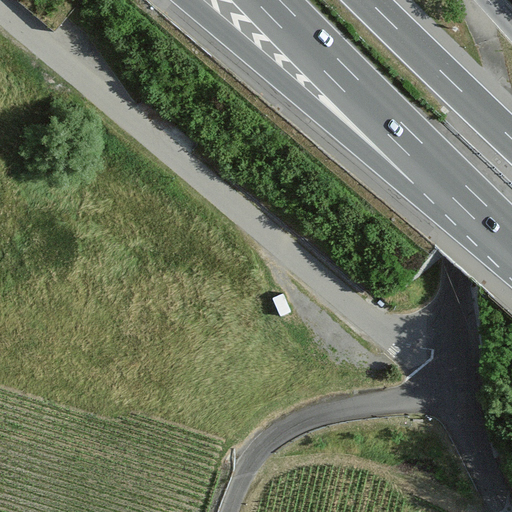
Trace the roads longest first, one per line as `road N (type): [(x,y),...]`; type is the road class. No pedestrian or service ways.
road 1 (unclassified): [(486,0),(460,356),(476,448),(509,511)]
road 2 (motorway): [(187,0),(511,255)]
road 3 (motorway): [(268,0),(511,243)]
road 4 (track): [(229,511),(241,470),(295,423),(420,391),(464,393)]
road 5 (motorway): [(511,136),(370,0)]
